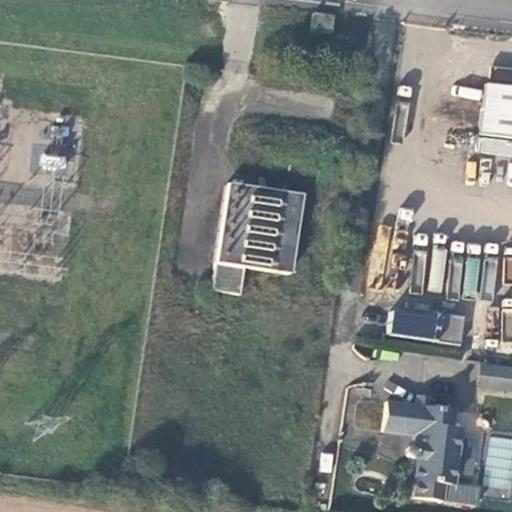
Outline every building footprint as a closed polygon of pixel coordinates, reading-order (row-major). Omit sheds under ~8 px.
[(310,31),(330,34),(332,16),(312,13),(310,31)] [(511,87),(473,82),(467,134),(511,139),(511,87)] [(223,183),(213,261),(238,266),(287,273),(299,194),(223,183)] [(213,261),(208,287),(235,292),(238,266),(213,261)] [(462,344),(465,315),(388,307),(386,336),(462,344)] [(478,359),(473,358),(470,381),(475,382),(478,359)] [(511,364),(478,359),(475,382),(509,387),(511,368),(511,364)] [(401,454),(404,456),(403,464),(408,465),(404,495),(434,499),(436,481),(446,483),(454,427),(444,426),(447,409),(422,405),(424,395),(411,393),(410,403),(380,398),(376,428),(408,433),(407,441),(404,441),(400,443),(399,444),(398,446),(398,450),(399,451),(400,453),(401,454)] [(511,438),(488,437),(484,487),(510,489),(511,464),(511,438)]
